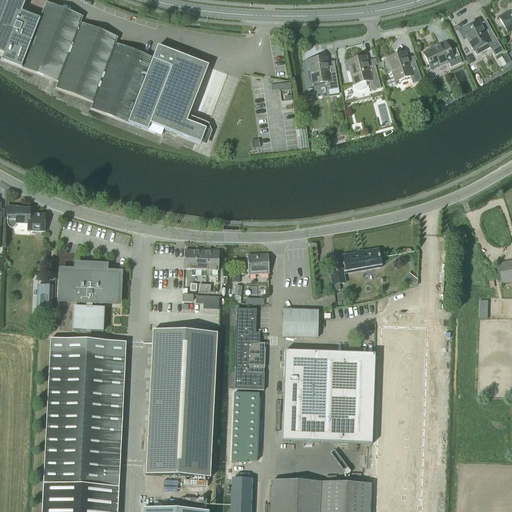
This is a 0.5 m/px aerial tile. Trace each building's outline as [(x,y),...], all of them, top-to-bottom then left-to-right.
[(152,60),(115,46),(117,40),(80,25),(82,19),(45,5),(38,21),(20,14),(24,4),(13,0),(0,0),(0,53),(3,54),(1,61),(57,83),(55,89),(92,103),(90,110),(154,135),(163,131),(200,145),(205,131),(186,124),(208,68),(206,67),(157,48),(152,60)] [(511,10),(507,13),(508,14),(499,19),(507,34),(511,31),(511,10)] [(502,52),(489,28),(483,32),(478,22),(459,33),(463,40),(466,39),(476,56),(490,48),(495,56),(502,52)] [(455,50),(449,53),(445,45),(433,50),(423,55),(430,71),(447,63),(450,69),(462,64),(455,50)] [(414,62),(408,64),(404,54),(384,61),(387,69),(389,68),(395,84),(410,79),(412,85),(421,82),(414,62)] [(365,84),(365,83),(368,82),(370,92),(380,90),(375,67),(368,69),(365,58),(344,64),(346,72),(349,71),(353,86),(354,86),(354,87),(355,89),(356,90),(358,91),(360,91),(362,91),(364,90),(365,88),(366,86),(365,84)] [(334,69),(328,70),(326,59),(304,63),(306,71),(309,71),(311,86),(327,83),(328,92),(338,90),(334,69)] [(16,210),(16,209),(6,208),(6,221),(5,221),(5,224),(6,224),(6,225),(7,227),(8,228),(9,229),(11,229),(12,229),(14,228),(15,227),(15,226),(27,226),(26,232),(43,233),(44,217),(28,216),(28,211),(16,210)] [(345,275),(381,268),(378,251),(362,254),(362,256),(342,259),(345,275)] [(184,252),(183,271),(191,272),(190,277),(194,278),(194,272),(195,252),(184,252)] [(195,252),(194,272),(201,272),(201,278),(206,278),(206,277),(206,272),(207,253),(195,252)] [(206,272),(206,277),(210,277),(211,273),(218,273),(219,253),(207,253),(206,272)] [(247,276),(268,275),(267,256),(247,257),(247,276)] [(500,285),(511,282),(511,261),(496,265),(500,285)] [(338,285),(344,284),(342,271),(329,273),(331,287),(332,287),(333,293),(340,292),(338,285)] [(121,424),(121,422),(122,404),(122,394),(123,376),(123,374),(124,356),(125,346),(125,344),(89,342),(89,341),(89,334),(89,332),(101,333),(103,304),(117,305),(119,275),(91,274),(87,273),(75,273),(60,272),(58,302),(73,303),(71,332),(84,332),(83,342),(49,340),(40,511),(116,511),(116,504),(117,494),(117,488),(118,466),(121,424)] [(37,286),(35,312),(51,313),(52,287),(37,286)] [(258,345),(258,335),(254,335),(255,311),(248,311),(236,311),(234,370),(234,375),(234,391),(263,392),(263,375),(263,370),(264,370),(265,350),(264,350),(264,345),(258,345)] [(316,340),(317,312),(283,311),(282,339),(316,340)] [(284,353),(281,443),(371,446),(371,444),(375,444),(372,511),(420,511),(427,329),(379,327),(378,358),(374,358),(374,357),(284,353)] [(209,479),(216,335),(151,332),(144,476),(209,479)] [(259,395),(233,394),(231,464),(246,464),(246,462),(256,463),(259,395)] [(250,511),(252,481),(231,480),(230,489),(226,489),(226,496),(230,496),(229,511),(250,511)] [(369,511),(370,486),(271,482),(269,511),(369,511)]
